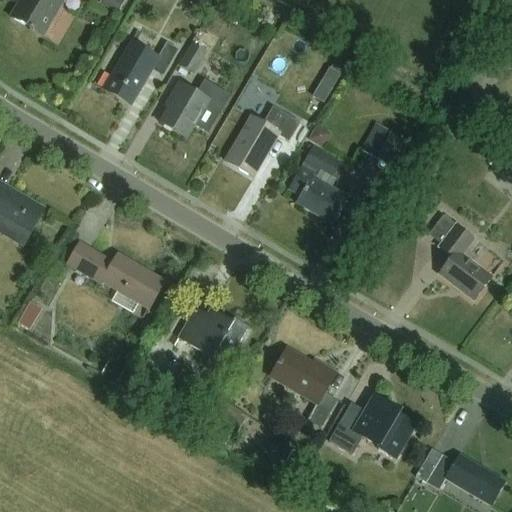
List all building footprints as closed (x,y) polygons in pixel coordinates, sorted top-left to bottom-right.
[(43,39),(64,0),(21,0),(10,20),(43,39)] [(125,2),(121,0),(102,0),(99,6),(117,17),(125,2)] [(199,15),(210,4),(206,0),(196,0),(190,5),(199,15)] [(511,0),(494,0),(511,8),(511,0)] [(162,80),(177,54),(166,47),(157,61),(131,45),(102,93),(129,109),(151,73),(162,80)] [(179,67),(195,77),(208,56),(192,46),(179,67)] [(184,141),(207,104),(177,86),(167,103),(171,105),(158,126),(184,141)] [(511,119),(486,103),(477,119),(506,136),(511,125),(511,119)] [(251,121),(225,165),(252,181),(277,139),(288,145),(299,126),(272,110),(261,127),(251,121)] [(306,140),(322,149),(331,133),(315,124),(306,140)] [(388,169),(403,142),(375,126),(360,153),(388,169)] [(313,149),(287,191),(301,199),(297,204),(333,226),(348,202),(312,180),(317,172),(331,181),(341,166),(313,149)] [(496,174),(511,186),(511,169),(504,164),(496,174)] [(0,218),(28,235),(41,213),(0,188),(0,218)] [(441,219),(426,239),(439,248),(437,251),(450,262),(437,278),(472,305),(490,281),(460,258),(472,242),(441,219)] [(148,312),(164,285),(118,258),(113,267),(78,246),(65,267),(101,288),(103,285),(148,312)] [(28,333),(40,310),(30,304),(17,327),(28,333)] [(192,312),(175,341),(201,356),(196,365),(220,379),(225,370),(230,360),(247,331),(232,322),(230,325),(209,312),(204,319),(192,312)] [(285,353),(270,380),(315,406),(306,422),(320,430),(336,402),(324,395),(335,376),(322,369),(320,372),(285,353)] [(156,395),(168,376),(145,362),(127,390),(139,397),(144,388),(156,395)] [(124,373),(108,364),(101,376),(117,385),(124,373)] [(393,461),(413,428),(396,418),(398,414),(374,400),(361,423),(346,413),(328,444),(351,458),(361,440),(377,450),(376,451),(393,461)] [(237,434),(245,420),(227,410),(219,424),(237,434)] [(223,449),(229,438),(215,429),(208,441),(222,449),(223,449)] [(309,462),(293,452),(283,468),(287,470),(281,479),(293,487),(309,462)] [(430,453),(415,480),(438,493),(445,481),(491,508),(505,485),(459,459),(455,467),(430,453)]
